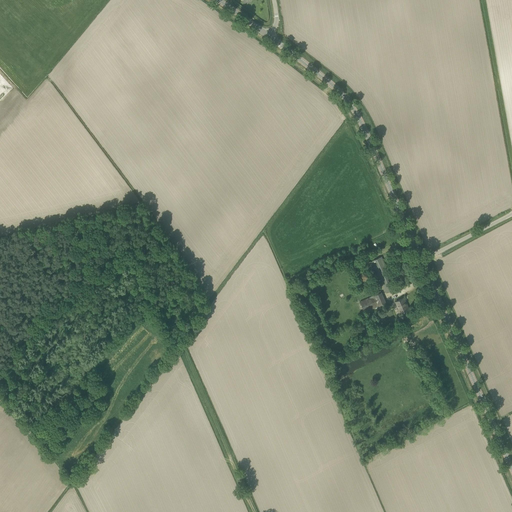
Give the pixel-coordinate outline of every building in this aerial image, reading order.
[(44,14),(53,0),(27,0),(27,1),(44,14)] [(59,27),(80,0),(60,0),(46,17),(59,27)] [(31,24),(12,8),(0,21),(0,25),(17,41),(31,24)] [(381,283),(386,292),(395,288),(381,256),(370,261),(380,284),(381,283)] [(364,312),(386,303),(381,292),(379,287),(372,290),(373,293),(372,294),(372,296),(359,301),(364,312)] [(395,301),(400,313),(408,309),(404,302),(405,301),(404,298),(395,301)] [(381,323),(384,317),(379,314),(376,320),(381,323)]
